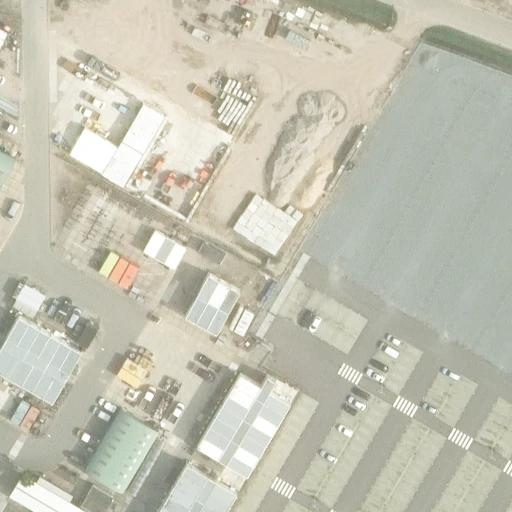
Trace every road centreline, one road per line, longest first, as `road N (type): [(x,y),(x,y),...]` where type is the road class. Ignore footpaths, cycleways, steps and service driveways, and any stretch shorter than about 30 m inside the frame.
road 1 (unknown): [(242,511),(481,85)]
road 2 (unknown): [(287,306),(407,96),(428,77),(448,74),(481,85)]
road 3 (unknown): [(366,511),(511,263)]
road 4 (unknown): [(434,511),(511,369)]
